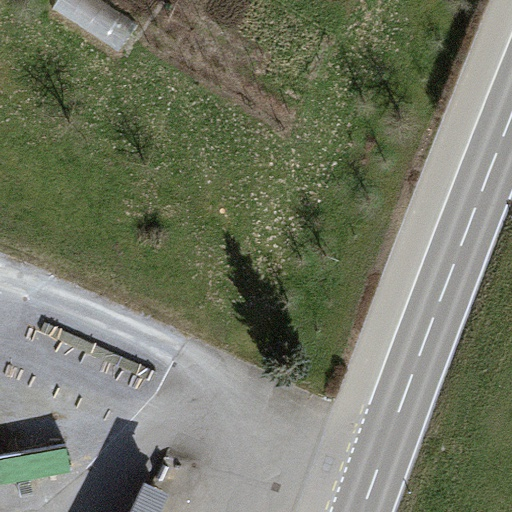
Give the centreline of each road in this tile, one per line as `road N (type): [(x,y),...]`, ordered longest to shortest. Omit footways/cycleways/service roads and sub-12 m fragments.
road 1 (track): [(384,447),(78,300),(0,272)]
road 2 (secondary): [(362,511),(511,119)]
